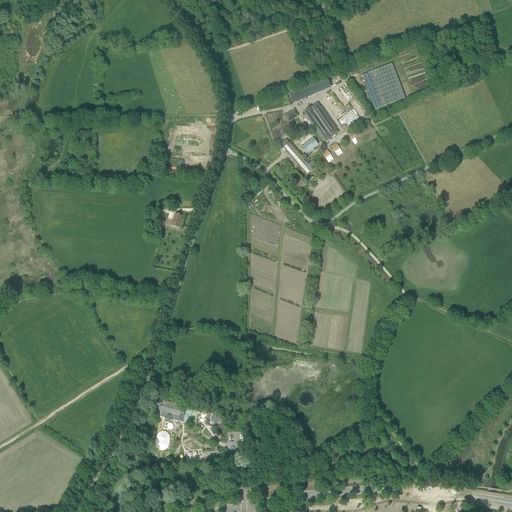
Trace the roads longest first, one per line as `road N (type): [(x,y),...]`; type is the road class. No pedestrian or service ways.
road 1 (residential): [(127,424),(227,127),(216,77),(165,0)]
road 2 (track): [(153,362),(131,364),(0,447)]
road 3 (secondary): [(249,505),(407,490)]
